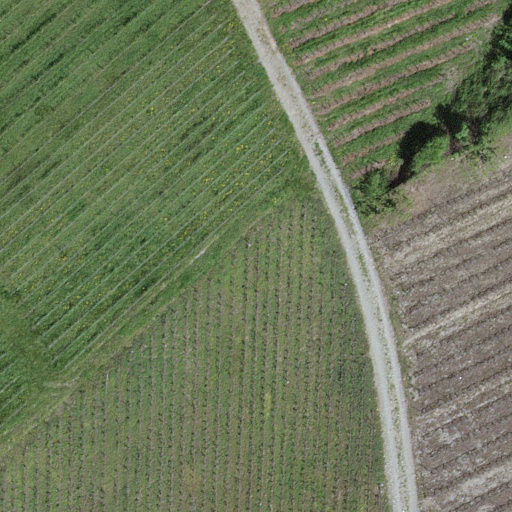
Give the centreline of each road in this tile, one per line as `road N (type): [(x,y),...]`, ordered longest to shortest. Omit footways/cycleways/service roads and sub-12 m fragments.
road 1 (track): [(407,511),(370,285),(349,221),(243,0)]
road 2 (track): [(0,445),(319,156)]
